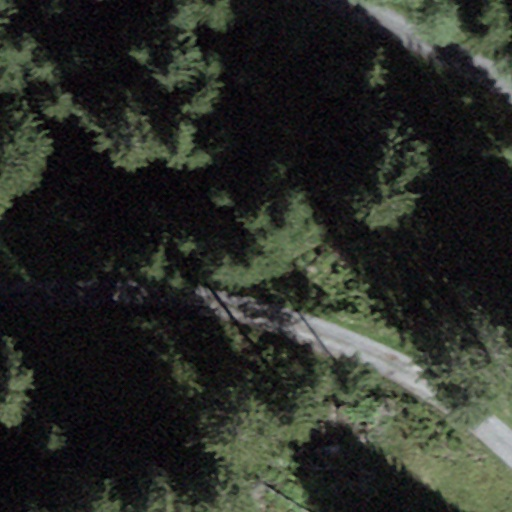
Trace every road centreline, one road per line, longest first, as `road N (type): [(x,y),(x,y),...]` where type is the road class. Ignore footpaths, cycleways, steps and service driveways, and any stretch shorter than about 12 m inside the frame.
road 1 (track): [(0,289),(170,289),(364,338),(511,449)]
road 2 (track): [(511,85),(349,0)]
